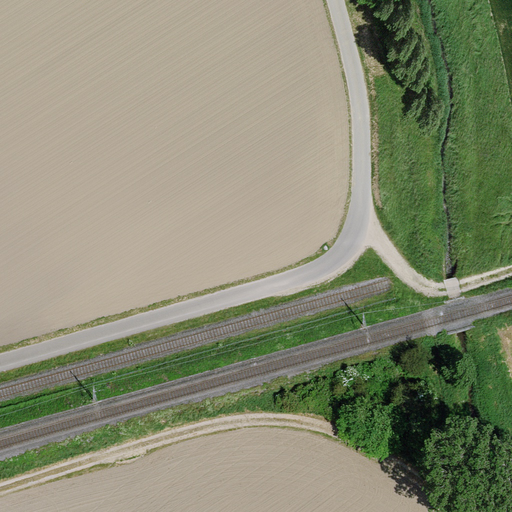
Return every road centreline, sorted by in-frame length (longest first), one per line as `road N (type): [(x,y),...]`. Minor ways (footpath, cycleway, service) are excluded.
road 1 (track): [(0,489),(202,426),(292,420),(346,435),(477,511)]
road 2 (track): [(352,249),(438,283),(511,268)]
